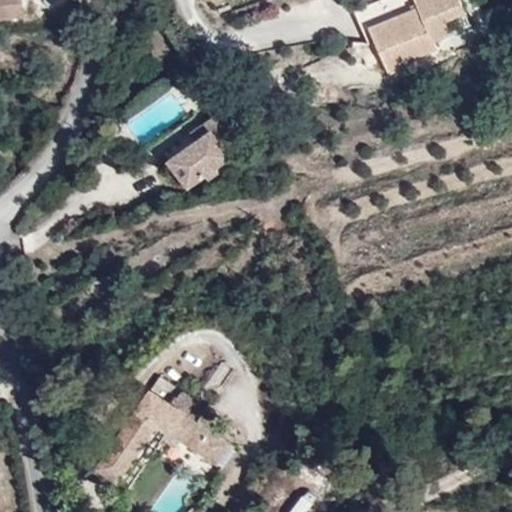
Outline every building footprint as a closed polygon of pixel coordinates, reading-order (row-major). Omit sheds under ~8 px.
[(392,0),(371,10),(384,37),(405,83),(425,73),(423,68),(448,55),(441,38),(459,30),(456,25),(478,15),(471,0),(434,0),(425,5),(422,0),(392,0)] [(0,48),(44,42),(39,10),(0,14),(0,48)] [(372,43),(384,37),(371,10),(358,16),(372,43)] [(215,142),(227,165),(240,156),(224,122),(209,130),(215,142)] [(194,137),(199,149),(215,142),(209,130),(194,137)] [(231,174),(227,165),(215,142),(199,149),(169,163),(184,196),(201,188),(204,196),(215,191),(211,184),(231,174)] [(168,401),(177,389),(159,377),(150,389),(168,401)] [(213,469),(229,446),(164,401),(111,479),(132,494),(172,438),(213,469)] [(247,459),(229,446),(213,469),(232,482),(247,459)]
